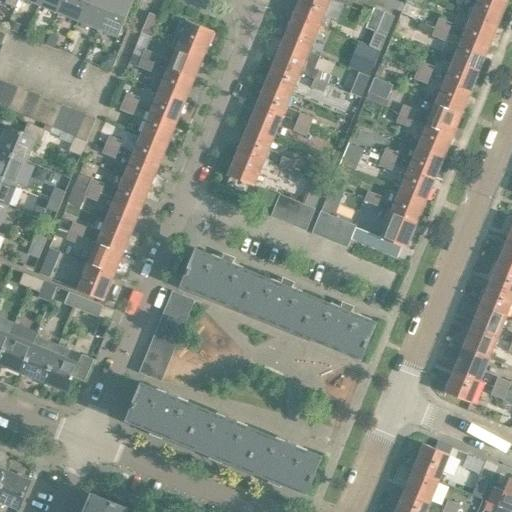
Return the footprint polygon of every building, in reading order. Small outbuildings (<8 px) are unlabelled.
[(40,0),(39,4),(59,12),(63,0),(40,0)] [(63,0),(59,12),(78,20),(86,0),(63,0)] [(86,0),(78,20),(98,28),(109,0),(86,0)] [(109,0),(98,28),(117,35),(116,36),(117,37),(132,0),(109,0)] [(329,0),(299,0),(294,14),(323,26),(327,17),(323,15),(329,0)] [(507,0),(506,0),(477,0),(471,16),(496,27),(507,0)] [(401,12),(408,15),(417,18),(420,10),(404,3),(401,12)] [(384,12),(374,7),(366,27),(376,31),(384,12)] [(141,32),(151,36),(159,17),(149,12),(141,32)] [(376,31),(386,35),(394,16),(384,12),(376,31)] [(323,26),(294,14),(283,40),(309,50),(316,33),(319,35),(323,26)] [(7,27),(16,31),(21,19),(13,15),(7,27)] [(471,16),(462,38),(488,48),(496,27),(471,16)] [(438,19),(435,27),(447,32),(450,23),(438,19)] [(213,31),(188,20),(180,38),(177,36),(173,46),(177,47),(202,57),(213,31)] [(420,20),(416,29),(432,35),(435,27),(420,20)] [(447,32),(435,27),(432,35),(444,40),(447,32)] [(46,41),(55,44),(60,32),(51,29),(46,41)] [(462,38),(453,59),(479,70),(488,48),(462,38)] [(309,50),(283,40),(274,61),(300,72),(315,78),(318,70),(318,69),(315,68),(320,55),(309,51),(309,50)] [(358,41),(354,52),(377,60),(381,48),(358,41)] [(194,79),(202,57),(177,47),(168,68),(194,79)] [(145,49),(141,57),(153,62),(156,54),(145,49)] [(103,56),(100,63),(112,68),(116,56),(109,53),(103,56)] [(372,72),(376,61),(354,53),(350,64),(372,72)] [(153,62),(141,57),(138,66),(150,70),(153,62)] [(453,59),(444,81),(470,91),(479,70),(453,59)] [(274,61),(265,83),(291,94),(300,72),(274,61)] [(433,66),(421,62),(418,70),(429,75),(433,66)] [(194,79),(168,68),(159,90),(185,100),(194,79)] [(352,90),(363,94),(370,73),(359,69),(352,90)] [(326,83),(330,75),(318,70),(315,78),(326,83)] [(429,75),(418,70),(414,78),(426,83),(429,75)] [(374,77),(368,92),(386,99),(392,85),(374,77)] [(323,91),(326,83),(315,78),(311,86),(323,91)] [(470,91),(444,81),(435,102),(461,113),(470,91)] [(0,96),(0,105),(8,109),(17,86),(6,82),(0,96)] [(265,83),(256,105),(282,115),(291,94),(265,83)] [(8,109),(19,113),(28,91),(17,86),(8,109)] [(185,100),(159,90),(150,112),(176,122),(185,100)] [(19,113),(30,118),(39,95),(28,91),(19,113)] [(127,92),(124,101),(135,105),(139,97),(127,92)] [(30,118),(41,122),(51,100),(39,95),(30,118)] [(52,127),(62,105),(51,100),(41,122),(52,127)] [(135,105),(124,101),(120,109),(132,114),(135,105)] [(461,113),(435,102),(426,124),(452,135),(461,113)] [(52,127),(64,131),(73,109),(62,105),(52,127)] [(282,115),(256,105),(247,126),(273,137),(282,115)] [(415,110),(403,105),(400,113),(412,118),(415,110)] [(64,131),(75,136),(84,114),(73,109),(64,131)] [(176,122),(150,112),(141,133),(167,144),(176,122)] [(312,118),(300,113),(297,121),(309,126),(312,118)] [(412,118),(400,113),(397,121),(408,126),(412,118)] [(75,136),(86,141),(95,118),(84,114),(75,136)] [(309,126),(297,121),(294,129),(305,134),(309,126)] [(7,125),(0,142),(0,149),(26,160),(34,142),(39,144),(45,129),(27,122),(23,132),(7,125)] [(426,124),(418,146),(443,156),(452,135),(426,124)] [(273,137),(247,126),(239,148),(268,160),(272,151),(268,150),(273,137)] [(52,127),(50,130),(51,132),(59,135),(61,130),(52,127)] [(167,144),(141,133),(133,155),(158,165),(167,144)] [(86,141),(75,136),(69,150),(80,155),(86,141)] [(109,136),(106,144),(118,149),(121,140),(109,136)] [(348,142),(342,157),(357,164),(363,149),(348,142)] [(118,149),(106,144),(103,152),(114,157),(118,149)] [(418,146),(409,167),(435,178),(443,156),(418,146)] [(268,160),(239,148),(228,174),(253,185),(261,167),(264,169),(268,160)] [(397,153),(386,148),(382,156),(394,161),(397,153)] [(0,149),(0,176),(17,184),(26,160),(0,149)] [(158,165),(133,155),(124,176),(149,187),(158,165)] [(277,165),(291,171),(296,161),(282,155),(277,165)] [(394,161),(382,156),(379,164),(391,169),(394,161)] [(409,167),(400,189),(426,199),(435,178),(409,167)] [(0,176),(0,203),(7,206),(17,184),(0,176)] [(141,208),(149,187),(124,176),(115,198),(141,208)] [(91,177),(87,186),(100,192),(104,182),(91,177)] [(97,200),(100,192),(87,186),(84,195),(97,200)] [(54,187),(50,197),(61,201),(65,191),(54,187)] [(254,198),(274,206),(278,196),(258,188),(254,198)] [(426,199),(400,189),(391,210),(417,221),(426,199)] [(380,196),(368,192),(365,200),(376,205),(380,196)] [(270,216),(282,221),(291,199),(279,194),(270,216)] [(61,201),(50,197),(46,207),(57,212),(61,201)] [(141,208),(115,198),(106,219),(132,230),(141,208)] [(282,221),(294,225),(303,203),(291,199),(282,221)] [(0,230),(6,233),(15,210),(7,206),(0,203),(0,230)] [(294,225),(305,230),(314,208),(303,203),(294,225)] [(359,228),(355,240),(384,251),(388,240),(406,247),(417,221),(391,210),(388,208),(384,218),(388,219),(380,237),(359,228)] [(312,233),(323,237),(332,215),(321,211),(312,233)] [(323,237),(335,242),(344,220),(332,215),(323,237)] [(132,230),(106,219),(97,241),(123,251),(132,230)] [(344,220),(335,242),(347,247),(356,225),(344,220)] [(86,227),(74,222),(71,230),(83,235),(86,227)] [(83,235),(71,230),(68,238),(79,243),(83,235)] [(36,233),(32,243),(42,247),(46,237),(36,233)] [(511,266),(511,241),(507,239),(498,261),(511,266)] [(123,251),(97,241),(89,262),(89,263),(114,273),(123,251)] [(42,247),(32,243),(27,253),(38,258),(42,247)] [(196,249),(182,284),(207,295),(207,296),(216,300),(217,299),(242,309),(256,273),(232,263),(234,259),(223,254),(221,259),(196,249)] [(103,300),(114,273),(89,263),(89,262),(85,261),(81,270),(85,272),(78,289),(103,300)] [(511,291),(511,266),(498,261),(489,283),(511,291)] [(19,283),(28,287),(32,276),(23,272),(19,283)] [(281,283),(256,273),(242,309),(267,319),(266,320),(276,324),(276,323),(301,333),(316,297),(291,287),(293,283),(283,279),(281,283)] [(32,276),(28,287),(39,291),(44,281),(32,276)] [(45,280),(40,294),(51,298),(56,284),(45,280)] [(506,315),(511,299),(511,291),(489,283),(480,304),(506,315)] [(172,290),(167,302),(189,311),(194,299),(172,290)] [(64,302),(74,307),(79,295),(69,291),(64,302)] [(79,295),(74,307),(98,316),(102,305),(79,295)] [(340,307),(316,297),(301,333),(326,343),(326,344),(335,348),(336,347),(361,357),(376,322),(351,312),(352,307),(342,303),(340,307)] [(167,302),(162,314),(184,323),(189,311),(167,302)] [(506,315),(480,304),(471,326),(497,336),(506,315)] [(162,314),(158,325),(180,335),(184,323),(162,314)] [(0,358),(15,323),(0,316),(0,358)] [(100,320),(95,333),(104,336),(109,323),(100,320)] [(15,323),(0,358),(0,363),(21,372),(36,335),(37,332),(15,323)] [(158,325),(153,337),(175,346),(180,335),(158,325)] [(488,358),(497,336),(471,326),(463,347),(488,358)] [(21,372),(44,382),(59,344),(36,335),(21,372)] [(153,337),(148,349),(170,358),(175,346),(153,337)] [(59,344),(44,382),(67,391),(73,376),(84,381),(93,359),(81,354),(78,362),(66,357),(69,348),(59,344)] [(479,379),(488,358),(463,347),(454,369),(479,379)] [(148,349),(143,361),(165,370),(170,358),(148,349)] [(165,370),(143,361),(139,372),(161,381),(165,370)] [(470,402),(479,379),(454,369),(445,391),(470,402)] [(509,382),(498,377),(494,385),(506,390),(509,382)] [(142,383),(127,419),(152,429),(150,433),(161,437),(162,433),(187,443),(201,407),(177,397),(177,396),(167,392),(167,393),(142,383)] [(506,390),(494,385),(491,394),(503,398),(506,391),(506,390)] [(511,405),(511,393),(506,391),(503,398),(502,401),(511,405)] [(226,417),(201,407),(187,443),(211,453),(210,457),(220,462),(222,457),(246,467),(261,431),(236,421),(237,420),(226,416),(226,417)] [(261,431),(246,467),(271,477),(269,482),(279,486),(281,482),(306,492),(321,456),(296,446),(296,444),(286,440),(285,441),(261,431)] [(437,440),(434,447),(449,454),(452,446),(437,440)] [(413,469),(438,480),(442,481),(445,473),(442,471),(449,454),(434,447),(423,443),(413,469)] [(413,469),(404,491),(429,501),(438,480),(413,469)] [(7,470),(0,487),(0,500),(19,508),(30,480),(7,470)] [(471,494),(481,498),(489,479),(479,475),(471,494)] [(511,511),(511,479),(508,478),(504,490),(498,504),(495,511),(511,511)] [(493,486),(484,508),(495,511),(498,504),(504,490),(493,486)] [(404,491),(395,511),(425,511),(429,501),(404,491)] [(126,511),(128,508),(92,493),(84,511),(126,511)] [(447,499),(444,507),(455,511),(457,511),(461,504),(447,499)]
